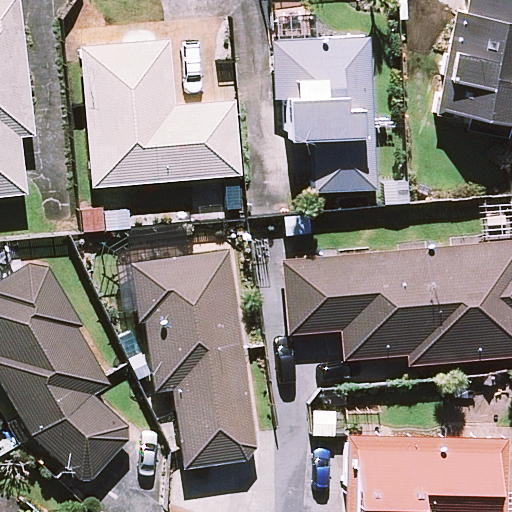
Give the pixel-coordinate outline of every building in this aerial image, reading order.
[(28,132),(14,0),(0,0),(0,192),(20,190),(14,133),(28,132)] [(511,0),(464,0),(462,12),(452,10),(436,108),(511,120),(511,0)] [(369,186),(363,36),(268,40),(271,94),(279,94),(281,134),(307,133),(309,188),(369,186)] [(168,104),(163,37),(76,44),(88,184),(235,171),(229,99),(168,104)] [(511,196),(476,197),(476,236),(511,236),(511,196)] [(116,321),(141,318),(149,386),(170,383),(180,464),(250,455),(223,248),(201,251),(108,263),(116,321)] [(511,354),(511,248),(282,261),(286,330),(338,327),(339,356),(402,353),(402,360),(511,354)] [(0,389),(17,423),(19,422),(81,481),(130,430),(86,387),(103,379),(38,252),(0,271),(0,389)] [(495,511),(498,436),(345,432),(342,511),(495,511)]
